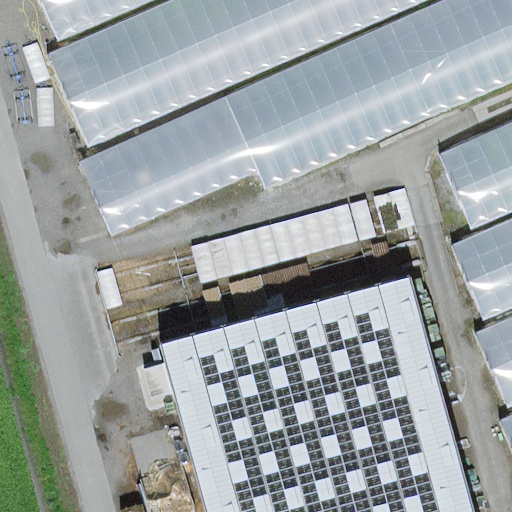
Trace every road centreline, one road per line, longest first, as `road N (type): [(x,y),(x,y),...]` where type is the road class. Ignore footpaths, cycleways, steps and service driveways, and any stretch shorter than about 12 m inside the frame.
road 1 (track): [(38,268),(377,176),(432,135),(511,100)]
road 2 (track): [(0,124),(103,511)]
road 3 (track): [(403,156),(503,511)]
